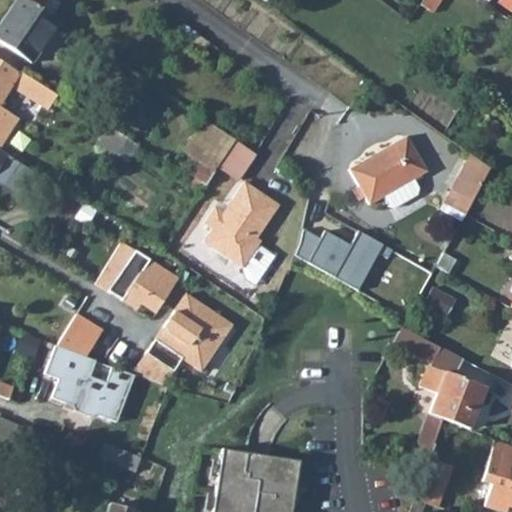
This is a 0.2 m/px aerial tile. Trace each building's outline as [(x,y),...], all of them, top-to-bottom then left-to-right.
[(58,21),(50,16),(27,0),(14,0),(0,22),(0,41),(30,62),(58,21)] [(53,0),(27,0),(50,16),(58,3),(53,0)] [(432,13),(438,5),(437,5),(429,0),(422,0),(419,5),(432,13)] [(223,67),(230,57),(182,25),(175,34),(223,67)] [(18,72),(17,73),(0,63),(0,145),(17,118),(0,107),(0,99),(8,88),(25,98),(23,101),(43,113),(55,95),(54,95),(41,86),(18,72)] [(44,83),(42,85),(41,86),(54,95),(55,94),(55,92),(56,89),(55,87),(53,85),(51,84),(49,83),(47,83),(44,83)] [(215,168),(232,140),(203,120),(182,151),(191,157),(212,172),(215,168)] [(123,140),(124,138),(107,127),(96,144),(113,155),(114,154),(123,140)] [(412,179),(425,171),(405,136),(347,169),(368,205),(382,197),(387,206),(394,208),(417,195),(418,188),(412,179)] [(135,148),(136,146),(124,138),(123,140),(135,148)] [(125,162),(135,148),(123,140),(114,154),(125,162)] [(215,168),(236,181),(253,154),(232,140),(215,168)] [(0,182),(19,194),(32,173),(0,152),(0,182)] [(464,215),(488,168),(469,154),(442,204),(464,215)] [(211,173),(212,172),(191,157),(183,170),(193,176),(205,184),(211,173)] [(42,199),(51,185),(35,175),(26,190),(42,199)] [(200,192),(205,184),(193,176),(188,184),(200,192)] [(277,206),(242,182),(221,213),(213,207),(202,223),(210,229),(202,242),(240,268),(256,245),(259,241),(254,238),(277,206)] [(198,196),(200,192),(188,184),(186,187),(198,196)] [(305,264),(319,239),(301,228),(292,256),(305,264)] [(305,264),(354,291),(380,244),(357,231),(350,245),(323,231),(319,239),(305,264)] [(94,283),(136,309),(144,297),(158,307),(159,305),(177,278),(120,242),(104,267),(94,283)] [(256,245),(240,268),(243,279),(252,285),(273,256),(256,245)] [(447,274),(454,260),(442,253),(434,267),(447,274)] [(162,385),(180,359),(199,372),(230,326),(183,295),(161,329),(166,332),(158,344),(153,340),(130,374),(162,385)] [(101,330),(74,315),(54,346),(67,351),(83,357),(101,330)] [(452,375),(460,359),(400,328),(391,344),(430,362),(428,367),(427,366),(418,387),(435,393),(428,414),(441,419),(467,429),(483,387),(452,375)] [(161,329),(153,340),(158,344),(166,332),(161,329)] [(93,361),(53,346),(43,374),(56,379),(49,398),(70,406),(73,411),(88,417),(94,415),(114,422),(131,376),(109,367),(104,383),(87,377),(93,361)] [(0,383),(0,397),(7,400),(12,387),(0,383)] [(197,404),(199,396),(190,394),(188,401),(197,404)] [(432,444),(441,419),(428,414),(417,443),(431,448),(432,444)] [(0,447),(7,449),(16,425),(0,418),(0,447)] [(423,472),(431,448),(417,443),(411,458),(398,454),(395,463),(423,472)] [(447,482),(457,452),(432,444),(431,448),(423,472),(422,473),(447,482)] [(120,451),(111,447),(105,461),(115,465),(120,451)] [(289,511),(297,461),(219,449),(209,511),(289,511)] [(139,458),(120,451),(115,465),(118,466),(134,473),(139,458)] [(483,511),(511,511),(511,459),(497,501),(487,498),(482,511),(483,511)] [(447,482),(422,473),(413,499),(424,503),(438,508),(447,482)] [(420,511),(424,503),(413,499),(408,511),(420,511)]
